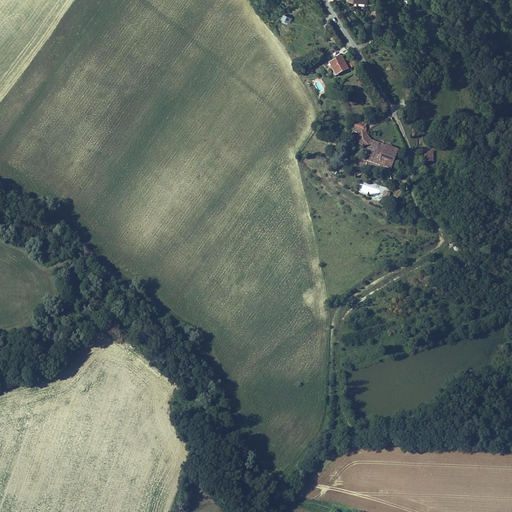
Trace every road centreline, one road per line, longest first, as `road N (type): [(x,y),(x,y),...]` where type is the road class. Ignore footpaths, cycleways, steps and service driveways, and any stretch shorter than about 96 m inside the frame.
road 1 (track): [(285,495),(280,484),(325,417),(334,313),(440,241),(410,188)]
road 2 (unclassified): [(410,188),(402,128),(325,0)]
